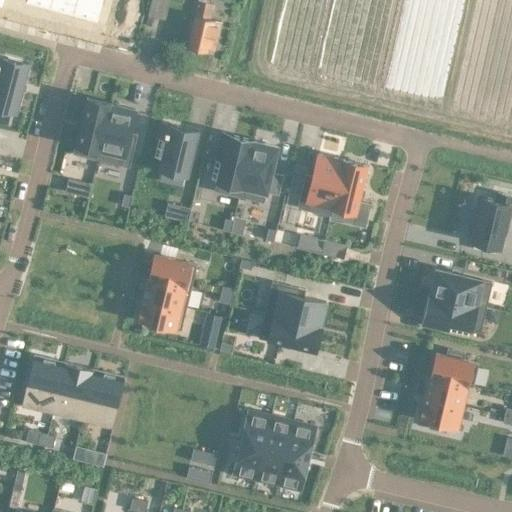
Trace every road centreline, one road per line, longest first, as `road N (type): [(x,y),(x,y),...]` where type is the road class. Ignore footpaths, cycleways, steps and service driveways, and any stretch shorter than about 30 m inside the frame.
road 1 (residential): [(70,43),(424,137)]
road 2 (residential): [(340,470),(402,195),(424,137)]
road 3 (residential): [(70,43),(1,294)]
road 4 (unclassified): [(340,470),(511,508)]
